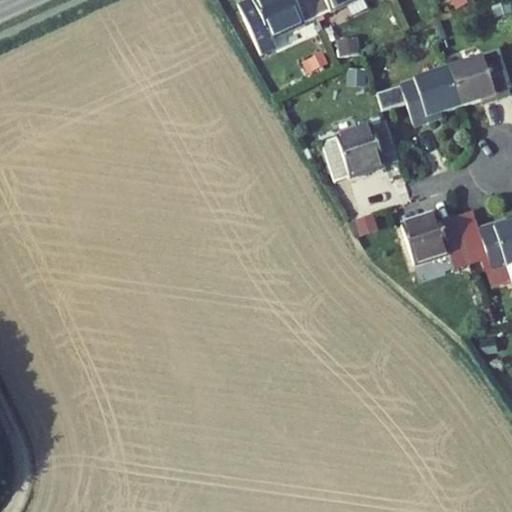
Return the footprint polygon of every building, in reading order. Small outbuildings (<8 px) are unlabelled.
[(259,0),(253,3),(239,9),(261,57),(274,50),(270,39),(317,18),(308,0),(259,0)] [(308,0),(317,18),(356,0),(308,0)] [(497,54),(448,70),(460,107),(485,99),(486,104),(510,96),(497,54)] [(414,127),(437,120),(435,115),(460,107),(448,70),(400,86),(414,127)] [(396,153),(385,123),(322,144),(335,183),(385,166),(382,158),(396,153)] [(511,224),(502,228),(501,224),(478,231),(472,212),(454,219),(469,266),(483,262),(492,288),(511,281),(511,224)] [(454,219),(439,224),(437,216),(401,228),(414,267),(449,255),(455,271),(469,266),(454,219)]
